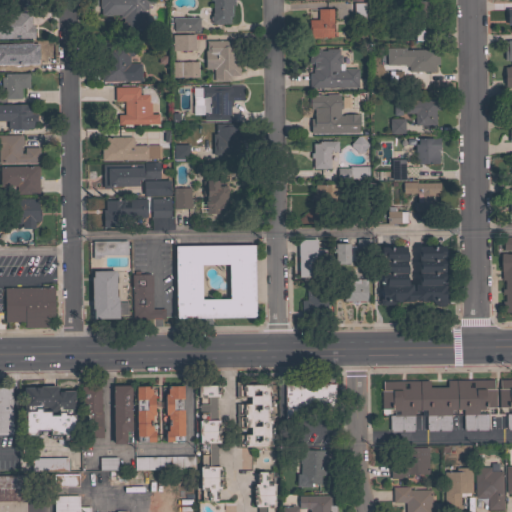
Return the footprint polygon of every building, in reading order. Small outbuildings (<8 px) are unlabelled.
[(30,0),(30,7),(4,8),(3,0),(30,0)] [(153,0),(154,3),(147,3),(147,9),(144,9),(144,13),(146,14),(146,19),(144,20),(144,30),(123,30),(123,29),(121,27),(121,23),(123,21),(123,18),(119,18),(119,14),(111,15),(111,16),(104,16),(104,15),(101,15),(101,8),(99,8),(99,0),(153,0)] [(234,0),(234,5),(231,5),(231,15),(228,15),(228,23),(212,23),(212,0),(209,1),(209,0),(234,0)] [(430,40),(414,40),(414,27),(410,27),(410,8),(413,8),(413,0),(433,0),(433,8),(430,8),(430,40)] [(364,20),(353,21),(353,3),(364,2),(364,20)] [(332,37),(309,37),(309,31),(308,31),(308,20),(317,20),(317,8),(332,9),(332,37)] [(506,32),(511,31),(511,10),(501,11),(501,25),(506,25),(506,32)] [(4,39),(4,17),(36,16),(37,38),(4,39)] [(199,31),(173,31),(173,18),(199,18),(199,31)] [(194,34),(195,50),(172,50),(172,35),(194,34)] [(507,40),(511,40),(511,60),(506,60),(506,59),(503,59),(503,41),(507,41),(507,40)] [(224,41),(224,47),(238,47),(238,75),(229,75),(229,81),(213,81),(213,69),(204,69),(204,51),(206,51),(206,41),(224,41)] [(119,42),(119,70),(132,70),(132,81),(102,81),(101,42),(119,42)] [(31,43),(31,48),(35,48),(35,64),(11,64),(11,58),(8,58),(8,45),(10,45),(10,43),(31,43)] [(338,55),(341,55),(341,62),(354,61),(355,69),(357,69),(358,88),(309,89),(309,73),(312,73),(312,66),(313,66),(313,63),(309,63),(308,49),(338,49),(338,55)] [(434,50),(434,56),(438,56),(438,65),(434,65),(434,71),(408,72),(407,50),(434,50)] [(395,65),(383,65),(383,53),(395,53),(395,65)] [(198,61),(198,76),(171,77),(171,62),(198,61)] [(511,67),(498,68),(499,97),(504,97),(504,129),(511,128),(511,122),(511,121),(511,97),(511,89),(511,88),(511,67)] [(401,71),(402,85),(388,85),(388,71),(401,71)] [(28,73),(29,87),(20,87),(20,98),(4,98),(4,87),(1,87),(1,77),(4,77),(4,74),(28,73)] [(229,86),(229,85),(242,85),(242,100),(231,100),(231,107),(230,107),(230,120),(202,120),(202,96),(207,96),(207,86),(229,86)] [(138,86),(139,95),(148,94),(148,102),(150,102),(150,114),(157,114),(157,123),(118,124),(118,115),(124,115),(124,101),(114,101),(114,87),(138,86)] [(414,126),(414,113),(404,113),(404,94),(416,93),(416,100),(439,99),(439,109),(434,109),(435,125),(414,126)] [(310,133),(309,119),(313,119),(313,109),(309,109),(309,106),(308,106),(308,99),(309,99),(309,95),(338,95),(339,100),(341,100),(341,109),(339,109),(339,115),(358,114),(358,132),(310,133)] [(393,115),(393,99),(401,99),(401,115),(393,115)] [(0,104),(34,104),(34,114),(36,113),(36,121),(34,121),(34,122),(32,122),(32,128),(26,128),(26,129),(10,129),(10,128),(7,128),(7,120),(0,120),(0,104)] [(190,110),(190,121),(171,121),(171,110),(190,110)] [(404,118),(404,133),(389,133),(389,118),(404,118)] [(242,123),(242,140),(238,140),(238,154),(212,155),(212,134),(215,134),(215,124),(242,123)] [(511,130),(503,131),(504,143),(509,143),(509,154),(511,153),(511,130)] [(0,135),(22,135),(22,145),(20,145),(20,154),(24,153),(24,148),(39,147),(39,162),(0,162),(0,135)] [(357,136),(360,136),(366,142),(367,146),(361,153),(358,153),(351,147),(350,144),(357,136)] [(131,137),(131,146),(157,145),(158,158),(148,159),(105,160),(105,137),(131,137)] [(417,144),(417,139),(439,138),(439,150),(438,150),(438,163),(414,164),(414,144),(417,144)] [(337,141),(337,151),(329,151),(329,168),(312,168),(312,158),(310,158),(310,153),(312,153),(312,143),(319,143),(319,141),(337,141)] [(188,144),(189,158),(183,158),(183,160),(171,160),(171,150),(173,150),(173,144),(188,144)] [(405,159),(405,179),(390,179),(390,159),(405,159)] [(142,171),(143,171),(143,162),(158,162),(159,178),(138,179),(138,185),(111,186),(111,188),(102,188),(102,164),(142,163),(142,171)] [(0,166),(38,166),(38,193),(16,194),(16,186),(0,186),(0,166)] [(349,168),(349,166),(368,166),(368,179),(336,179),(336,168),(349,168)] [(169,180),(169,195),(143,195),(142,181),(169,180)] [(226,210),(217,211),(218,213),(206,214),(206,206),(203,206),(202,181),(224,180),(226,210)] [(416,182),(416,183),(439,182),(439,193),(432,193),(432,195),(431,195),(432,211),(414,211),(414,203),(416,203),(416,193),(402,193),(402,182),(416,182)] [(339,184),(339,203),(324,204),(324,208),(313,209),(313,200),(311,200),(311,194),(315,194),(314,185),(339,184)] [(190,188),(190,208),(173,209),(173,188),(190,188)] [(37,209),(39,209),(39,220),(34,220),(34,228),(22,228),(22,223),(9,223),(9,197),(16,197),(16,198),(37,198),(37,209)] [(170,216),(151,217),(151,197),(169,197),(170,216)] [(125,200),(125,199),(146,199),(146,217),(130,217),(130,227),(102,227),(102,210),(104,210),(104,200),(125,200)] [(386,211),(388,211),(387,206),(393,206),(393,211),(399,211),(399,212),(406,211),(407,223),(386,223),(386,211)] [(395,225),(395,212),(378,212),(378,225),(395,225)] [(511,237),(511,250),(502,250),(502,237),(511,237)] [(316,239),(316,249),(329,249),(329,259),(311,259),(311,277),(298,277),(298,239),(316,239)] [(370,239),(370,250),(356,250),(356,239),(370,239)] [(126,240),(127,255),(102,255),(102,257),(98,257),(98,258),(92,258),(92,241),(126,240)] [(355,260),(348,260),(348,263),(334,263),(334,251),(332,251),(332,248),(334,248),(334,243),(348,243),(349,246),(355,245),(355,260)] [(342,245),(328,244),(327,266),(342,266),(342,245)] [(253,245),(254,317),(175,318),(174,246),(253,245)] [(404,246),(404,252),(406,252),(406,261),(404,261),(404,264),(406,264),(406,273),(404,273),(405,277),(406,277),(406,284),(411,284),(411,290),(413,290),(413,284),(417,284),(417,279),(419,279),(419,273),(417,273),(417,265),(418,265),(418,260),(417,261),(417,251),(418,251),(418,246),(442,246),(443,249),(444,249),(444,259),(442,259),(442,261),(444,261),(445,272),(443,272),(443,274),(444,274),(445,295),(446,302),(442,306),(437,306),(432,303),(432,301),(420,301),(420,299),(410,299),(410,300),(393,301),(393,304),(379,304),(379,296),(380,296),(379,248),(380,248),(380,246),(404,246)] [(511,311),(504,312),(504,294),(501,294),(501,289),(503,289),(503,280),(501,280),(500,253),(504,253),(504,254),(511,253),(511,311)] [(114,270),(114,272),(116,272),(116,275),(114,275),(115,296),(116,296),(116,301),(117,301),(118,318),(93,318),(93,308),(91,308),(90,277),(92,277),(92,271),(114,270)] [(151,309),(163,308),(164,318),(132,319),(131,274),(151,274),(151,309)] [(366,300),(343,301),(343,284),(349,283),(349,279),(366,279),(366,300)] [(317,284),(318,296),(326,296),(327,315),(300,315),(300,301),(305,300),(305,284),(317,284)] [(53,287),(53,311),(46,311),(47,327),(24,327),(24,321),(4,321),(4,287),(53,287)] [(511,379),(511,429),(507,430),(507,428),(506,428),(505,413),(509,413),(509,407),(498,407),(498,389),(499,389),(499,379),(511,379)] [(428,381),(428,387),(447,387),(447,380),(492,380),(492,389),(494,389),(495,407),(484,407),(484,414),(487,414),(487,430),(463,430),(463,415),(450,415),(450,430),(426,430),(426,415),(413,415),(413,431),(389,431),(389,415),(393,415),(393,408),(381,408),(381,390),(382,390),(382,381),(428,381)] [(264,384),(264,383),(269,383),(270,392),(271,392),(272,438),(270,438),(271,445),(237,446),(236,434),(250,434),(249,427),(236,427),(236,404),(249,404),(249,396),(236,396),(235,385),(264,384)] [(334,384),(334,409),(300,409),(300,419),(285,419),(284,384),(334,384)] [(131,431),(129,431),(130,441),(125,442),(125,443),(113,444),(112,385),(130,385),(131,431)] [(182,398),(181,398),(182,410),(183,410),(183,435),(182,435),(182,441),(165,441),(165,431),(167,431),(167,415),(164,415),(164,394),(167,394),(167,386),(182,385),(182,398)] [(217,385),(217,386),(219,386),(219,393),(217,393),(217,396),(215,396),(216,420),(218,419),(218,423),(219,423),(220,440),(218,440),(218,442),(216,442),(217,466),(219,466),(219,469),(220,469),(221,486),(219,486),(219,489),(216,489),(216,491),(217,491),(217,498),(216,498),(216,500),(201,501),(201,489),(199,489),(199,467),(201,467),(200,443),(199,443),(198,420),(200,420),(200,412),(198,412),(198,404),(200,404),(200,397),(198,397),(197,385),(217,385)] [(40,387),(40,386),(57,386),(57,391),(72,390),(73,443),(57,443),(57,439),(49,439),(49,436),(23,436),(23,387),(40,387)] [(100,411),(102,411),(102,437),(83,437),(82,412),(81,412),(81,386),(100,386),(100,411)] [(151,386),(151,394),(153,394),(153,415),(151,415),(151,431),(154,431),(154,442),(136,442),(136,436),(135,436),(135,410),(136,410),(136,400),(135,400),(135,386),(151,386)] [(0,387),(10,387),(11,434),(0,434),(0,387)] [(428,473),(405,473),(405,478),(390,478),(390,464),(406,464),(406,447),(428,447),(428,473)] [(325,450),(324,475),(320,475),(320,483),(299,483),(300,450),(325,450)] [(194,456),(194,468),(134,470),(134,457),(194,456)] [(116,457),(117,470),(99,470),(99,457),(116,457)] [(68,458),(68,471),(31,471),(31,458),(68,458)] [(471,493),(459,493),(459,511),(444,511),(444,472),(458,472),(458,467),(471,467),(471,493)] [(502,509),(487,509),(486,497),(474,497),(474,467),(490,467),(490,471),(502,471),(502,509)] [(511,470),(511,467),(501,468),(501,495),(511,494),(511,470)] [(272,472),(272,484),(274,484),(274,506),(273,506),(273,511),(257,511),(257,507),(254,507),(254,504),(252,504),(252,487),(254,487),(254,484),(257,484),(257,472),(272,472)] [(39,492),(27,492),(27,475),(38,474),(39,492)] [(77,474),(78,486),(51,486),(51,483),(53,483),(53,474),(77,474)] [(0,501),(0,475),(25,475),(26,501),(0,501)] [(409,486),(409,490),(431,489),(431,511),(404,511),(404,502),(392,503),(392,487),(409,486)] [(78,496),(78,507),(89,507),(89,511),(53,511),(53,496),(78,496)] [(330,496),(330,505),(334,505),(334,511),(309,511),(309,508),(298,508),(298,496),(330,496)]
